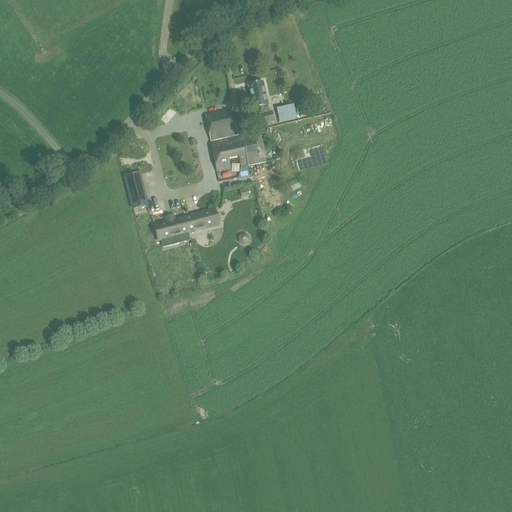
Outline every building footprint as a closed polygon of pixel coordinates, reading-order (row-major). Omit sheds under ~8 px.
[(256,116),(258,126),(274,122),(272,113),(273,112),(272,110),(269,111),(267,106),(262,83),(248,86),(255,116),(256,116)] [(282,109),(284,116),(291,115),(289,107),(282,109)] [(205,115),(217,172),(228,170),(227,165),(238,162),(239,167),(247,166),(247,167),(266,163),(259,132),(238,136),(232,109),(205,115)] [(136,116),(128,123),(132,127),(140,121),(136,116)] [(289,183),(292,192),(302,187),(298,178),(289,183)] [(127,185),(131,201),(142,198),(138,182),(127,185)] [(247,189),(240,191),(242,197),(249,196),(247,189)] [(212,211),(184,218),(188,233),(216,226),(212,211)] [(188,233),(184,218),(157,225),(161,241),(188,233)] [(250,235),(242,236),(244,246),(252,244),(250,235)]
